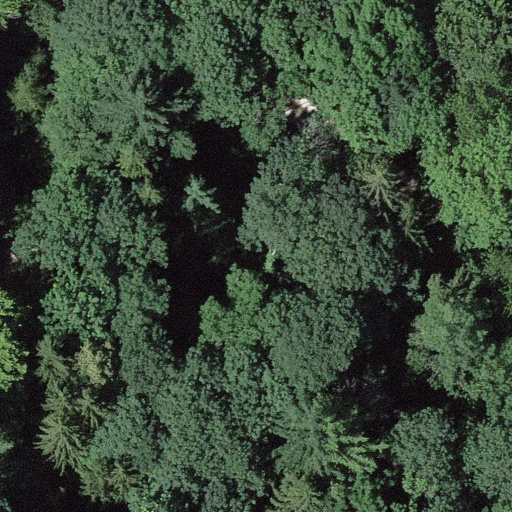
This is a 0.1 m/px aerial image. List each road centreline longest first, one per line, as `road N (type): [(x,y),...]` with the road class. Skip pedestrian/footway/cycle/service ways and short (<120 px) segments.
road 1 (track): [(183,0),(221,56),(277,105),(511,270)]
road 2 (track): [(43,511),(0,286)]
road 3 (track): [(0,131),(20,0)]
